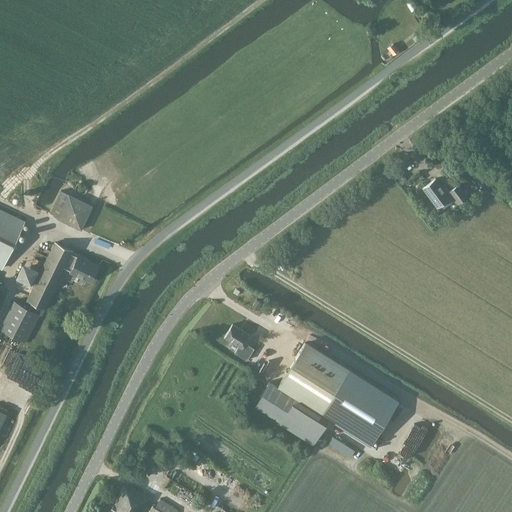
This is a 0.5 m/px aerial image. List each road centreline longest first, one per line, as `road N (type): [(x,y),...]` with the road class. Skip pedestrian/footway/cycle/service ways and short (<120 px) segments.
road 1 (unclassified): [(2,511),(129,263),(483,0)]
road 2 (tertiary): [(71,511),(156,341),(184,302),(511,50)]
road 3 (track): [(511,423),(244,250)]
road 4 (track): [(0,201),(129,263)]
